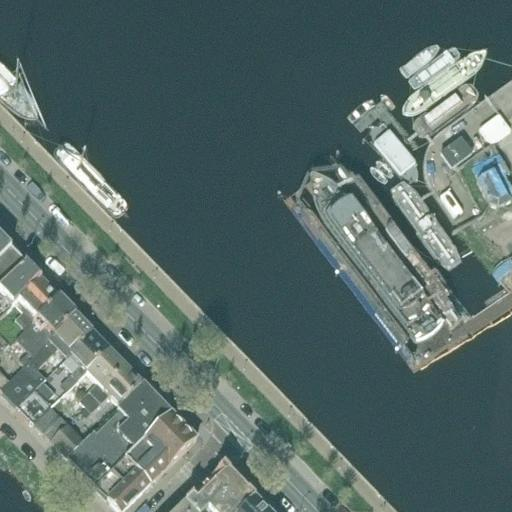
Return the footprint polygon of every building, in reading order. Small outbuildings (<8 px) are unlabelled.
[(483,123),(502,150),(511,142),(511,120),(504,109),(483,123)] [(472,133),(448,145),(457,163),(480,151),(472,133)] [(509,179),(493,148),(472,164),(475,171),(472,173),(478,185),(476,186),(488,209),(497,212),(511,205),(511,204),(511,203),(511,195),(505,182),(509,179)] [(471,212),(439,159),(427,166),(458,220),(471,212)] [(424,376),(477,335),(339,160),(286,202),(424,376)] [(0,263),(11,253),(0,242),(0,263)] [(0,291),(25,268),(11,253),(0,263),(0,291)] [(14,310),(41,285),(25,268),(0,291),(0,302),(3,300),(10,308),(7,312),(9,315),(14,310)] [(23,335),(58,302),(41,285),(14,310),(21,318),(14,325),(23,335)] [(57,304),(58,303),(58,302),(23,335),(14,344),(31,363),(75,320),(74,319),(73,320),(57,304)] [(65,363),(69,360),(92,338),(75,320),(31,363),(26,369),(8,386),(0,394),(16,412),(33,395),(45,384),(35,374),(57,354),(65,363)] [(67,395),(85,377),(108,354),(92,338),(69,360),(79,371),(61,389),(67,395)] [(92,403),(101,394),(125,371),(108,354),(85,377),(96,388),(87,397),(92,403)] [(119,412),(142,389),(125,371),(101,394),(92,403),(84,411),(90,418),(108,400),(119,412)] [(0,394),(8,386),(0,377),(0,394)] [(142,391),(143,390),(142,389),(119,412),(83,447),(66,464),(94,492),(123,465),(170,418),(169,417),(168,418),(165,415),(165,414),(152,407),(149,404),(142,391)] [(33,429),(50,413),(33,395),(16,412),(33,429)] [(92,403),(87,397),(78,405),(84,411),(92,403)] [(66,430),(50,413),(33,429),(50,446),(66,430)] [(149,491),(196,445),(170,418),(123,465),(134,476),(149,491)] [(83,447),(66,430),(50,446),(66,464),(83,447)] [(106,505),(134,476),(123,465),(94,492),(106,505)] [(225,475),(219,475),(184,511),(185,511),(244,511),(253,504),(246,497),(246,496),(227,476),(226,476),(225,475)] [(112,511),(128,511),(149,491),(134,476),(106,505),(112,511)]
